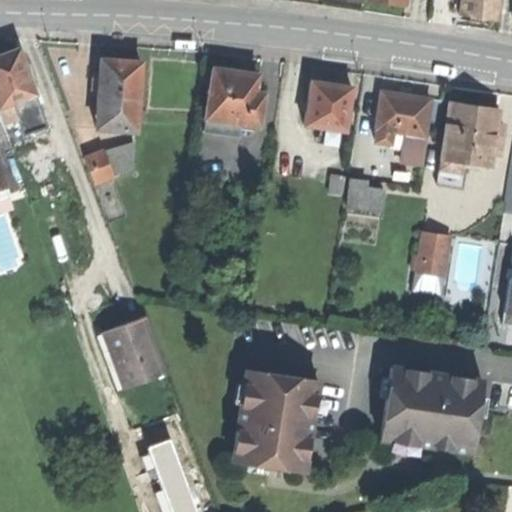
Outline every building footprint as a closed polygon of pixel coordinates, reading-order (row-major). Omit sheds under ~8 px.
[(463,0),(461,17),(479,20),(498,22),(500,0),(463,0)] [(0,58),(0,108),(17,102),(33,96),(35,96),(19,51),(0,58)] [(97,103),(137,106),(141,63),(119,61),(101,60),(97,103)] [(233,73),(212,70),(203,133),(241,138),(242,125),(260,128),(265,96),(256,94),(258,76),(233,73)] [(331,87),(311,84),(305,127),(320,129),(345,133),(351,90),(331,87)] [(405,136),(424,139),(430,101),(405,98),(382,95),(376,132),(378,132),(394,134),(405,136)] [(37,108),(33,96),(17,102),(21,113),(27,111),(37,108)] [(31,122),(27,111),(21,113),(17,102),(0,108),(0,110),(2,116),(5,115),(7,121),(4,122),(7,131),(31,122)] [(136,130),(137,106),(97,103),(95,127),(136,130)] [(474,108),(450,105),(440,173),(462,177),(465,177),(467,165),(491,169),(493,157),(497,126),(499,112),(474,108)] [(37,137),(31,122),(7,131),(13,146),(31,139),(37,137)] [(505,128),(497,126),(493,157),(501,158),(505,128)] [(318,139),(320,129),(305,127),(303,137),(318,139)] [(392,146),(394,134),(378,132),(377,144),(392,146)] [(420,168),(424,139),(405,136),(401,165),(420,168)] [(41,166),(31,139),(13,146),(19,161),(24,159),(28,171),(41,166)] [(134,143),(101,153),(110,177),(132,170),(134,143)] [(85,159),(94,183),(110,177),(101,153),(85,159)] [(0,201),(9,198),(0,171),(0,201)] [(461,187),(462,177),(440,173),(438,184),(461,187)] [(350,183),(346,210),(364,212),(366,193),(367,185),(350,183)] [(383,195),(366,193),(364,212),(381,214),(383,195)] [(416,263),(433,266),(437,238),(420,235),(416,263)] [(511,265),(510,282),(508,282),(502,327),(511,328),(511,265)] [(117,391),(164,375),(144,320),(121,328),(101,335),(105,346),(101,347),(117,391)] [(481,382),(390,368),(379,440),(471,454),(476,417),(481,382)] [(231,462),(302,473),(310,423),(316,382),(245,372),(231,462)] [(129,434),(139,463),(154,457),(144,429),(129,434)]
